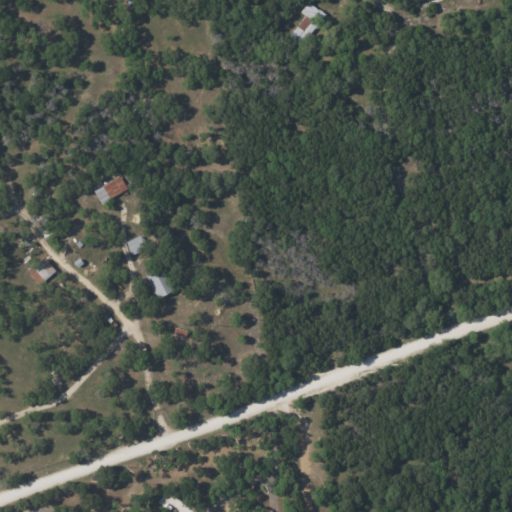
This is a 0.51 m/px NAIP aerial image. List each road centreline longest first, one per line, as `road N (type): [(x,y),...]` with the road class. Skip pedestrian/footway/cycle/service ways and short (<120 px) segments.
road 1 (residential): [(0,496),(511,313)]
road 2 (track): [(0,420),(61,398),(130,327)]
